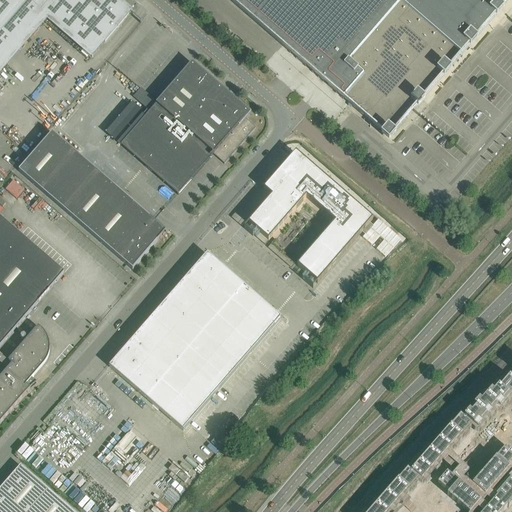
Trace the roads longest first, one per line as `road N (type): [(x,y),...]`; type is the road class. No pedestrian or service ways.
road 1 (unclassified): [(0,457),(293,120)]
road 2 (secondary): [(511,240),(271,511)]
road 3 (unknown): [(215,247),(78,130),(81,114),(162,5)]
road 4 (secondary): [(292,511),(511,292)]
road 5 (unknown): [(170,445),(184,453),(298,317)]
road 6 (unknown): [(125,408),(87,459),(126,498),(170,445)]
road 7 (unclassified): [(293,120),(156,0)]
